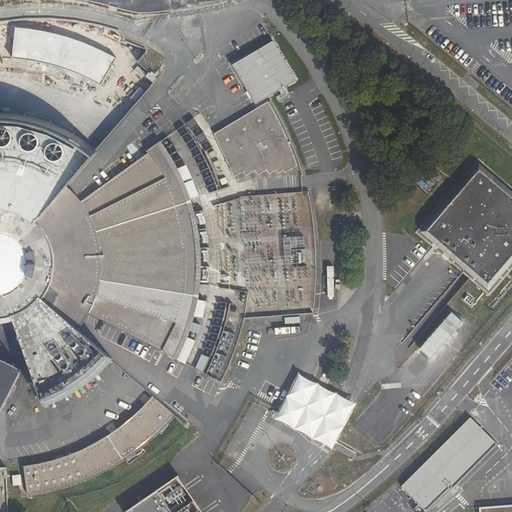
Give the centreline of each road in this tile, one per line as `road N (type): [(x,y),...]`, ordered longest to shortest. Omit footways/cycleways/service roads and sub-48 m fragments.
road 1 (unclassified): [(287,494),(367,361),(375,258),(365,175),(347,123),(295,35),(261,0)]
road 2 (unclassified): [(350,496),(416,440),(511,329)]
road 3 (unclassified): [(511,133),(340,0)]
